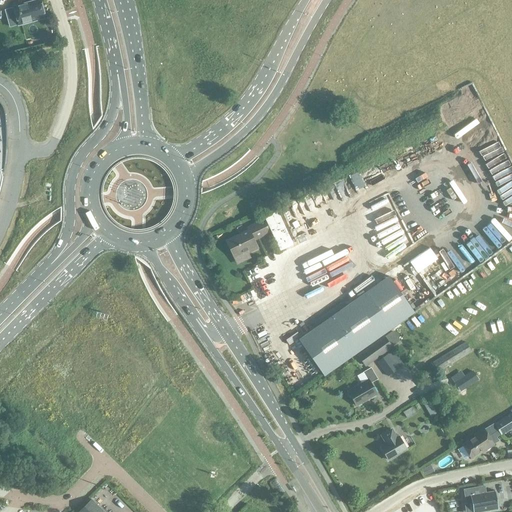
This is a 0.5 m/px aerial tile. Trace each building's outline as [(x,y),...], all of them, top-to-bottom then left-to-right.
[(45,18),(40,1),(14,8),(19,25),(45,18)] [(27,39),(26,33),(19,33),(19,29),(15,29),(16,39),(27,39)] [(280,251),(293,245),(277,211),(264,217),(277,244),(280,251)] [(269,233),(263,220),(247,228),(248,230),(225,241),(233,257),(247,251),(248,253),(257,248),(254,240),(269,233)] [(257,241),(258,248),(273,244),(272,238),(257,241)] [(324,376),(414,313),(389,277),(298,340),(324,376)] [(102,301),(32,369),(56,395),(102,348),(137,383),(124,393),(164,436),(194,408),(154,365),(150,369),(140,360),(151,349),(102,301)] [(428,318),(433,325),(448,315),(443,308),(428,318)] [(385,336),(358,355),(366,366),(393,347),(400,342),(392,331),(385,336)] [(466,342),(431,363),(437,373),(472,352),(466,342)] [(394,350),(377,362),(387,377),(404,365),(394,350)] [(287,369),(281,372),(292,390),(298,387),(287,369)] [(355,407),(377,394),(371,384),(378,380),(371,369),(363,374),(367,380),(346,393),(355,407)] [(464,377),(455,383),(460,392),(479,380),(473,371),(464,377)] [(436,414),(433,408),(428,411),(431,417),(431,416),(436,414)] [(502,435),(510,430),(511,428),(511,412),(495,424),(502,435)] [(407,450),(399,437),(396,438),(392,430),(380,436),(385,445),(379,448),(387,462),(407,450)] [(474,438),(463,445),(461,446),(470,460),(494,445),(484,430),(474,437),(474,438)] [(430,465),(422,469),(425,476),(434,472),(430,465)] [(495,491),(486,493),(481,493),(480,487),(464,490),(466,503),(471,502),(472,511),(481,511),(498,509),(495,491),(494,491),(495,491)] [(79,511),(102,511),(91,501),(79,511)]
